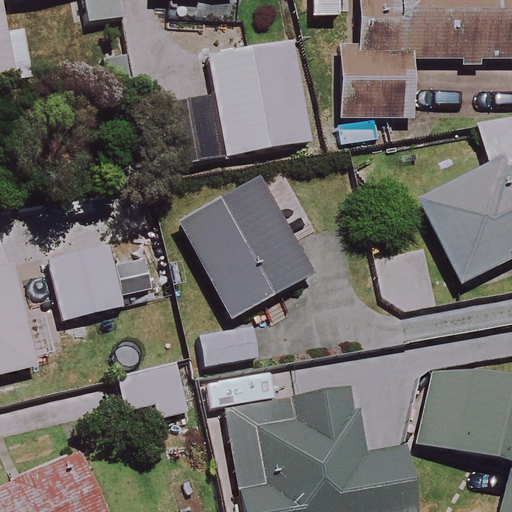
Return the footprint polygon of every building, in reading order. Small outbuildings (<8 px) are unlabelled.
[(5,36),(0,11),(0,9),(50,0),(72,0),(78,30),(121,22),(116,0),(0,0),(0,91),(31,86),(21,33),(5,36)] [(511,0),(364,0),(365,56),(335,56),(336,126),(409,125),(408,69),(511,67),(511,0)] [(306,146),(287,46),(203,63),(211,106),(148,119),(159,175),(306,146)] [(511,263),(511,168),(502,173),(498,165),(411,207),(452,292),(511,263)] [(305,282),(255,193),(182,234),(232,323),(305,282)] [(118,313),(103,253),(44,268),(59,328),(118,313)] [(22,330),(6,270),(0,271),(0,381),(52,368),(41,325),(22,330)] [(265,331),(197,341),(202,372),(270,361),(265,331)] [(171,374),(113,396),(122,420),(148,410),(156,431),(188,419),(171,374)] [(277,407),(271,374),(205,386),(211,419),(222,417),(238,511),(416,511),(406,454),(358,463),(346,395),(277,407)] [(511,511),(511,392),(431,374),(414,450),(507,471),(497,511),(511,511)] [(0,511),(101,511),(77,456),(0,488),(0,511)]
